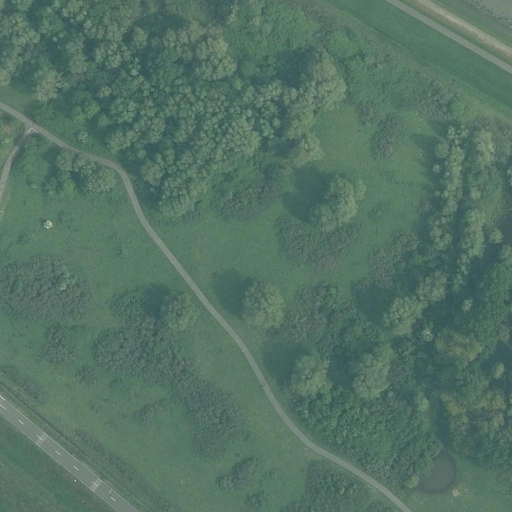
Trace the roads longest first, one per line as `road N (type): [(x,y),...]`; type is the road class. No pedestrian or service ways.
road 1 (track): [(308,511),(374,441),(443,308),(470,124)]
road 2 (tertiary): [(128,511),(0,404)]
